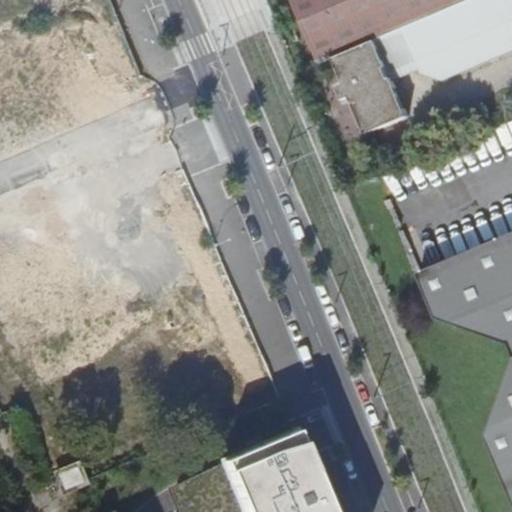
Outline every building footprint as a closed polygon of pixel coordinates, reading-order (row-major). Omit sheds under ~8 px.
[(511,0),(308,0),(336,65),(338,64),(350,89),(343,92),(349,106),(356,104),(371,140),(421,119),(404,80),(430,69),(458,79),(511,54),(511,0)] [(511,345),(511,237),(421,275),(440,320),(511,345)] [(511,488),(511,375),(490,439),(511,488)] [(329,511),(295,430),(210,465),(229,511),(329,511)] [(167,490),(176,511),(229,511),(210,465),(167,490)]
